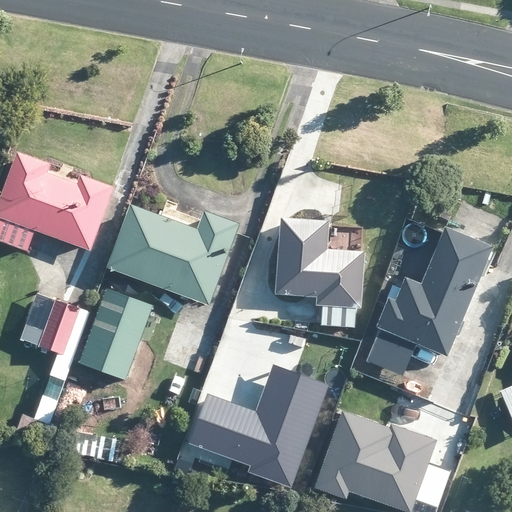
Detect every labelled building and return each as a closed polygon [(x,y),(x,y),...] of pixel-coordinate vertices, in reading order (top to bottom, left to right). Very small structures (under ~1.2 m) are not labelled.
[(89,251),(112,189),(16,153),(0,196),(0,241),(26,252),(28,247),(34,231),(89,251)] [(175,210),(177,203),(167,199),(161,216),(129,205),(106,269),(184,297),(208,307),(238,226),(203,213),(201,219),(175,210)] [(317,222),(284,220),(279,219),(278,246),(275,292),(274,295),(280,295),(307,297),(316,298),(316,306),(322,307),(321,320),(321,326),(354,328),(355,309),(360,309),(364,253),(360,253),(326,250),(326,242),(328,222),(317,222)] [(491,249),(450,231),(444,229),(442,232),(420,285),(404,279),(394,302),(387,299),(375,328),(380,329),(366,361),(401,376),(402,374),(415,345),(444,357),(484,264),(491,249)] [(154,303),(108,287),(81,364),(127,380),(154,303)] [(72,358),(88,312),(54,300),(44,331),(39,347),(72,358)] [(215,336),(177,322),(173,320),(159,360),(200,375),(215,336)] [(346,344),(333,343),(333,352),(346,353),(346,344)] [(444,416),(424,407),(419,405),(401,442),(404,443),(389,476),(410,485),(425,453),(427,453),(444,416)] [(44,424),(22,415),(16,430),(39,439),(44,424)] [(108,487),(113,468),(99,465),(94,483),(108,487)]
